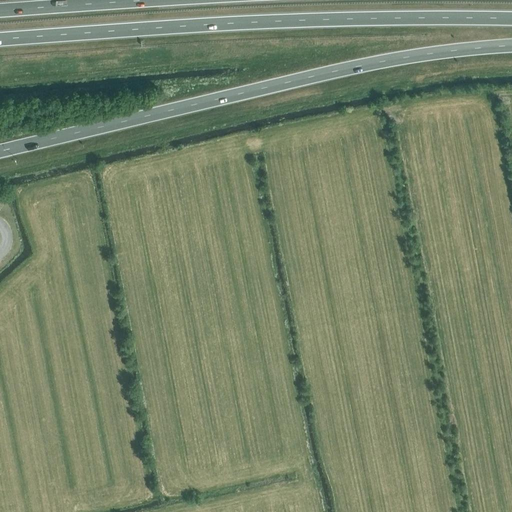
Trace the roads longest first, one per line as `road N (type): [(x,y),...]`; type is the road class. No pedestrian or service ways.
road 1 (trunk): [(0,151),(405,58),(511,46)]
road 2 (trunk): [(0,38),(310,19),(511,18)]
road 3 (trunk): [(154,0),(0,10)]
